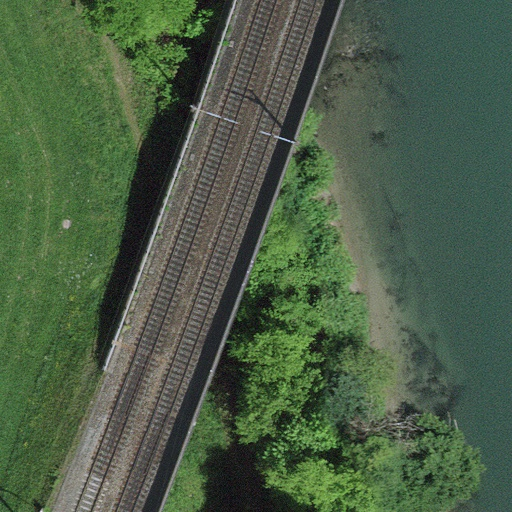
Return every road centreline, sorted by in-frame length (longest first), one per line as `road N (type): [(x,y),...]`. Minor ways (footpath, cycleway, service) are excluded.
road 1 (track): [(238,408),(102,42)]
road 2 (track): [(238,408),(395,511)]
